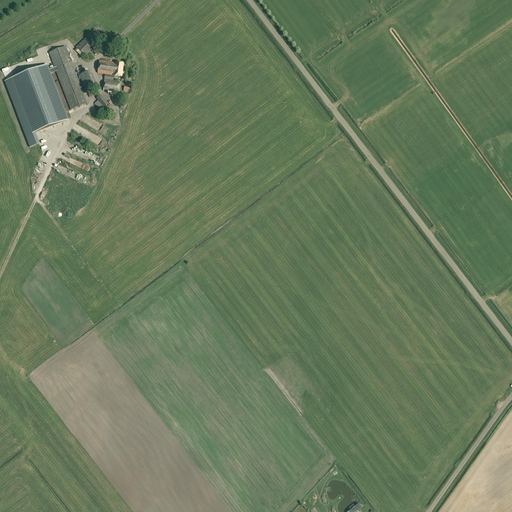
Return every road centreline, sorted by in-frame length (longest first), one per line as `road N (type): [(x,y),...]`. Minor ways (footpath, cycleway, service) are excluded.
road 1 (unclassified): [(511,343),(249,0)]
road 2 (unclassified): [(428,511),(511,396)]
